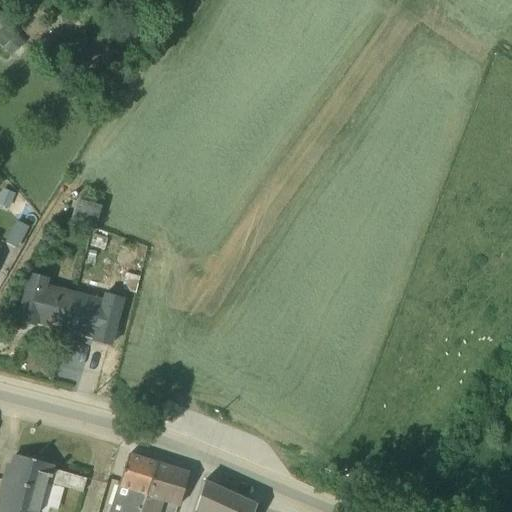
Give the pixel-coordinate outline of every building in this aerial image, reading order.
[(0,41),(12,54),(24,41),(0,17),(0,41)] [(2,189),(0,193),(0,205),(8,208),(14,194),(2,189)] [(98,216),(102,198),(76,193),(73,211),(98,216)] [(28,229),(15,222),(4,243),(17,250),(28,229)] [(27,273),(14,320),(33,325),(34,324),(64,332),(74,292),(46,285),(47,278),(40,276),(41,272),(30,268),(28,273),(27,273)] [(74,292),(64,332),(92,340),(92,341),(108,345),(109,342),(120,345),(133,294),(120,290),(118,298),(102,294),(100,299),(74,292)] [(39,511),(52,465),(10,454),(7,463),(5,463),(0,479),(0,511),(39,511)] [(127,455),(108,511),(138,511),(156,464),(127,455)] [(187,474),(186,474),(156,464),(138,511),(156,511),(160,500),(178,506),(187,474)] [(51,470),(41,506),(56,510),(62,488),(80,493),(84,479),(51,470)] [(229,511),(235,496),(202,482),(193,510),(197,511),(229,511)] [(251,511),(254,506),(235,496),(229,511),(251,511)]
